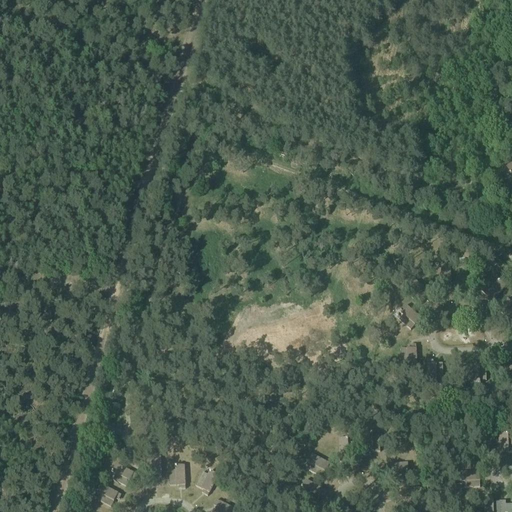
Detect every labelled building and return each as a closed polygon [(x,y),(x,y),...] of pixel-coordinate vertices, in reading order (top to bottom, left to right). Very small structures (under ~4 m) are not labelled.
[(469,284),(476,284),(474,262),(465,262),(465,266),(459,266),(460,280),(469,280),(469,284)] [(451,288),(450,265),(441,266),(442,270),(435,271),(435,286),(445,285),(445,288),(451,288)] [(496,285),(491,281),(481,292),(488,297),(485,300),(490,305),(505,288),(499,282),(496,285)] [(433,296),(415,282),(410,289),(413,292),(409,297),(421,307),(427,299),(429,301),(433,296)] [(507,323),(511,317),(511,302),(508,299),(498,311),(505,316),(502,319),(507,323)] [(424,321),(407,307),(401,314),(404,317),(400,322),(411,331),(417,324),(419,326),(424,321)] [(406,368),(415,368),(415,345),(409,346),(409,348),(399,349),(400,364),(406,363),(406,368)] [(426,361),(427,383),(436,383),(436,378),(442,378),(442,363),(432,363),(432,361),(426,361)] [(471,365),(472,387),(480,386),(480,383),(487,382),(486,366),(477,366),(477,364),(471,365)] [(363,435),(366,458),(372,458),(371,453),(381,452),(379,438),(374,439),(374,434),(363,435)] [(498,435),(500,459),(506,458),(506,455),(511,454),(511,438),(509,439),(508,434),(498,435)] [(338,439),(340,464),(347,463),(347,460),(357,459),(355,442),(348,443),(348,438),(338,439)] [(161,478),(161,454),(152,454),(152,460),(146,460),(146,476),(156,476),(156,478),(161,478)] [(329,475),(333,469),(311,456),(307,464),(312,466),(309,471),(323,480),(326,474),(329,475)] [(408,473),(407,464),(384,467),(385,474),(388,473),(389,481),(404,479),(403,474),(408,473)] [(135,480),(137,476),(116,465),(112,473),(115,474),(112,480),(127,488),(132,479),(135,480)] [(185,490),(185,467),(176,467),(176,472),(171,472),(171,487),(180,487),(180,490),(185,490)] [(208,498),(219,475),(211,471),(208,476),(203,473),(196,487),(204,491),(202,494),(208,498)] [(465,485),(466,491),(481,489),(480,478),(483,478),(483,472),(456,475),(457,485),(465,485)] [(325,501),(329,493),(305,480),(300,488),(307,492),(304,497),(319,505),(322,499),(325,501)] [(119,501),(121,497),(100,486),(96,494),(100,496),(98,500),(112,507),(116,499),(119,501)] [(422,496),(421,488),(402,491),(404,505),(418,503),(417,497),(422,496)] [(500,511),(500,501),(493,501),(493,500),(484,500),(484,511),(500,511)] [(237,511),(217,501),(214,506),(217,508),(214,511),(237,511)] [(500,501),(500,511),(511,511),(511,504),(506,505),(506,502),(500,501)]
